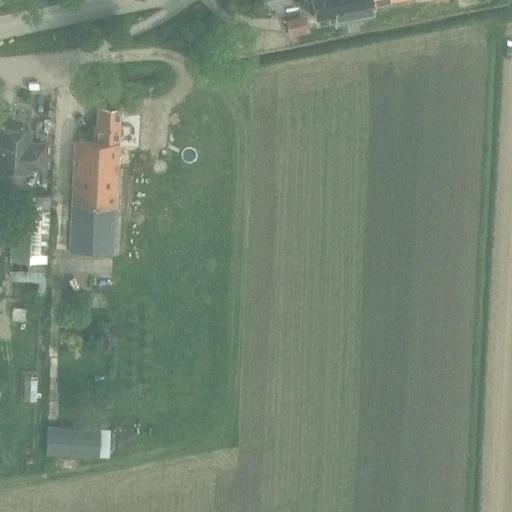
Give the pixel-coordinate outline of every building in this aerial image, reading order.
[(311,0),(315,17),(335,13),(336,21),(373,14),(371,3),(390,0),(311,0)] [(307,16),(286,21),(289,35),(310,31),(308,19),(307,16)] [(73,139),(70,203),(68,252),(112,254),(115,205),(119,147),(119,141),(118,141),(120,108),(97,107),(96,125),(93,125),(92,139),(73,139)] [(0,131),(0,171),(28,173),(28,170),(45,171),(46,144),(29,144),(30,133),(0,131)] [(11,254),(11,260),(29,261),(40,262),(46,262),(47,249),(47,241),(48,219),(49,197),(32,196),(22,195),(14,195),(13,217),(12,239),(11,254)] [(109,315),(109,294),(91,294),(91,314),(109,315)] [(25,322),(25,309),(12,308),(12,321),(25,322)] [(36,377),(25,377),(24,401),(36,401),(36,377)] [(98,458),(98,457),(109,458),(111,430),(99,430),(99,429),(46,426),(45,455),(98,458)]
